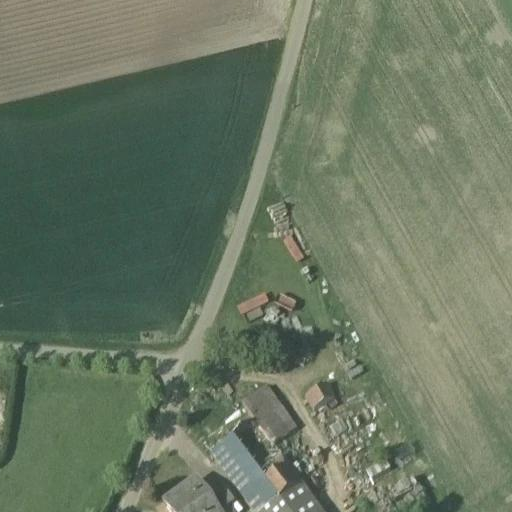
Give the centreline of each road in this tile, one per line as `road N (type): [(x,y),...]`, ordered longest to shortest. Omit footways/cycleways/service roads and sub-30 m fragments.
road 1 (unclassified): [(301,0),(256,179),(184,364)]
road 2 (unclassified): [(184,364),(0,347)]
road 3 (unclassified): [(184,364),(127,511)]
